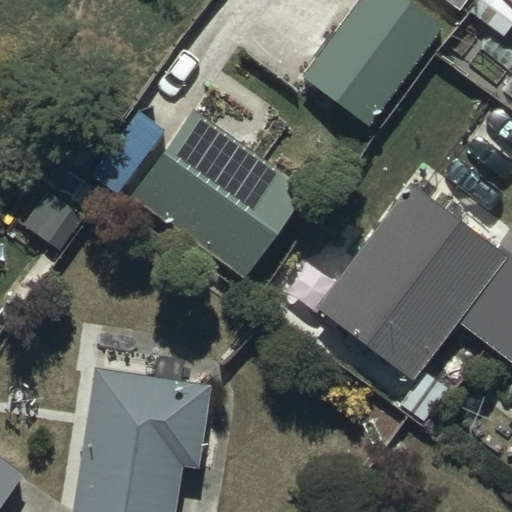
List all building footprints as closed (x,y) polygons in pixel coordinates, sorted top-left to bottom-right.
[(363,123),(436,23),(404,0),(348,0),(295,74),(363,123)] [(511,0),(468,0),(464,6),(501,33),(511,18),(511,0)] [(299,184),(189,104),(125,192),(235,272),(299,184)] [(511,397),(511,255),(408,177),(312,304),(408,377),(452,319),(511,364),(511,367),(498,386),(511,397)] [(208,381),(88,364),(67,511),(170,511),(178,459),(197,462),(208,381)] [(0,447),(0,489),(20,462),(0,447)]
